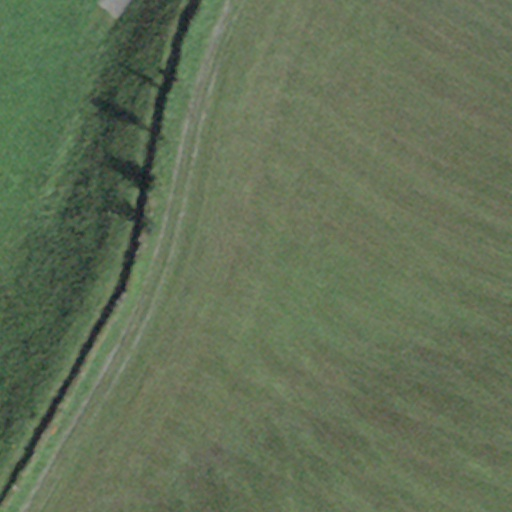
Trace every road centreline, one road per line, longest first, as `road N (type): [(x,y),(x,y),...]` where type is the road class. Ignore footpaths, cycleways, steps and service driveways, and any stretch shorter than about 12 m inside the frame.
road 1 (track): [(235,0),(154,284),(118,365),(31,511)]
road 2 (track): [(108,0),(48,154)]
